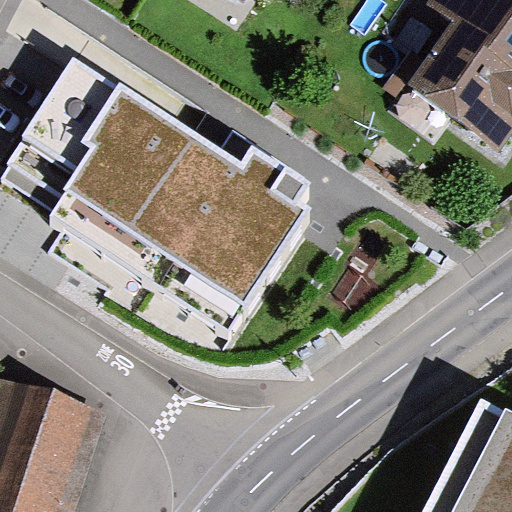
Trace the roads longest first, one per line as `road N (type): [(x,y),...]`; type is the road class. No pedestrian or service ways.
road 1 (tertiary): [(255,484),(511,284)]
road 2 (residential): [(0,294),(255,484)]
